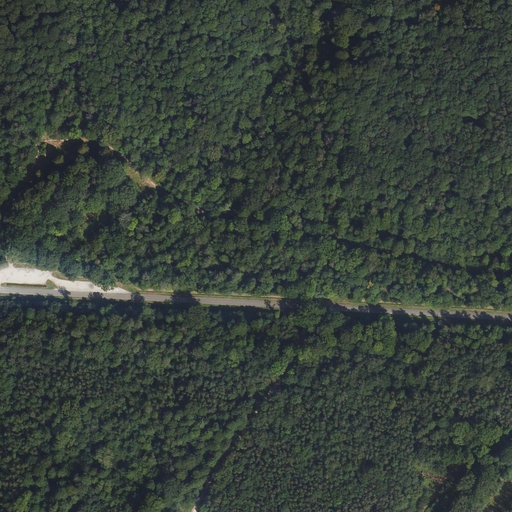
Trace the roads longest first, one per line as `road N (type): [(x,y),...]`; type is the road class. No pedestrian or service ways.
road 1 (unclassified): [(511,318),(0,290)]
road 2 (unknown): [(49,273),(161,189),(201,208),(511,269)]
road 3 (unknown): [(441,0),(300,68),(115,0)]
road 4 (track): [(351,309),(194,511)]
road 5 (unknown): [(300,68),(351,309)]
road 6 (unknown): [(73,296),(49,273),(0,175)]
road 7 (unknown): [(41,142),(111,146),(161,189)]
